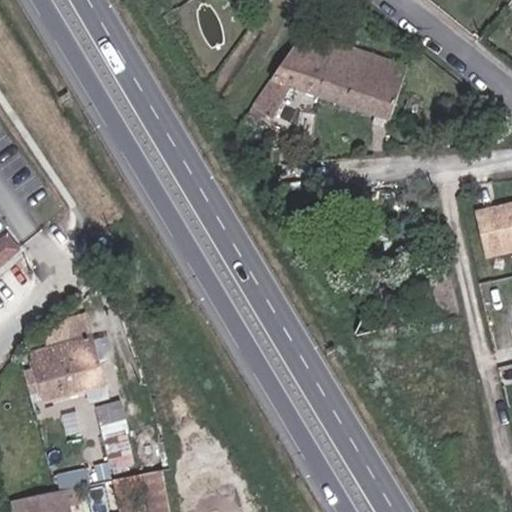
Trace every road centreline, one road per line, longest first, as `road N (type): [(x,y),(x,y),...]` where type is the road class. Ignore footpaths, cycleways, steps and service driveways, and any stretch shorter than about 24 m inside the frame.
road 1 (primary): [(27,0),(341,511)]
road 2 (primary): [(403,511),(100,0)]
road 3 (unclassified): [(511,159),(306,171)]
road 4 (unclassified): [(511,90),(390,0)]
road 5 (unknown): [(211,120),(299,0)]
